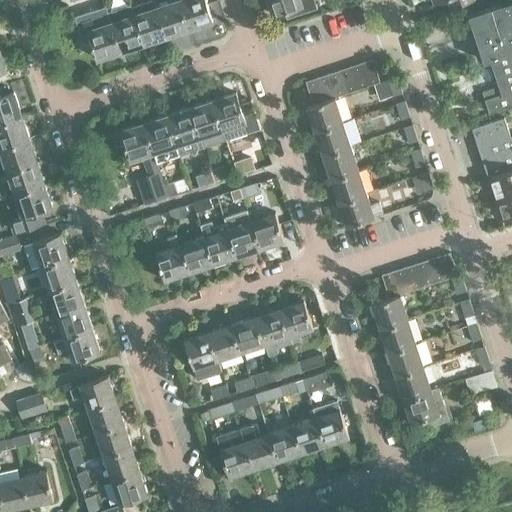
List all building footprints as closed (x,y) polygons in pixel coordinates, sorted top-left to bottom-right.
[(150,0),(132,6),(144,42),(167,35),(157,6),(155,0),(150,0)] [(174,0),(157,6),(167,35),(190,28),(180,0),(174,0)] [(180,0),(190,28),(213,20),(206,0),(180,0)] [(301,0),(269,0),(274,14),(303,4),(301,0)] [(483,54),(511,45),(511,0),(509,0),(470,13),(483,54)] [(108,11),(112,21),(122,50),(144,42),(132,6),(131,4),(108,11)] [(112,21),(108,11),(106,5),(76,15),(81,32),(88,29),(98,58),(122,50),(112,21)] [(43,14),(46,24),(54,21),(51,12),(43,14)] [(511,45),(483,54),(485,61),(491,59),(502,93),(485,98),(490,112),(511,104),(511,45)] [(373,58),(372,59),(361,62),(368,85),(381,81),(373,58)] [(350,66),(358,89),(368,85),(361,62),(350,66)] [(339,70),(347,92),(358,89),(350,66),(339,70)] [(328,73),(336,96),(347,92),(339,70),(328,73)] [(318,77),(325,99),(336,96),(328,73),(318,77)] [(394,95),(403,92),(398,76),(388,79),(394,95)] [(306,80),(314,103),(325,99),(318,77),(306,80)] [(0,121),(22,114),(14,91),(0,95),(0,121)] [(250,131),(246,120),(237,91),(213,99),(223,128),(226,139),(250,131)] [(315,130),(344,120),(336,96),(325,99),(314,103),(307,106),(315,130)] [(200,136),(223,128),(213,99),(190,107),(200,136)] [(401,119),(410,116),(411,116),(406,100),(396,103),(401,119)] [(203,147),(200,136),(190,107),(168,114),(177,143),(181,154),(190,151),(195,153),(198,148),(203,147)] [(22,114),(0,121),(0,145),(0,147),(30,137),(22,114)] [(145,122),(157,159),(158,161),(181,154),(177,143),(168,114),(145,122)] [(472,127),(488,174),(511,166),(511,138),(505,116),(472,127)] [(344,120),(315,130),(323,154),(352,144),(344,120)] [(138,178),(146,203),(169,195),(158,161),(157,159),(145,122),(121,129),(131,158),(143,155),(149,174),(138,178)] [(409,143),(418,140),(413,124),(404,127),(409,143)] [(30,137),(0,147),(8,170),(37,160),(30,137)] [(352,144),(323,154),(331,177),(360,168),(352,144)] [(417,167),(426,164),(426,163),(421,147),(411,150),(417,167)] [(37,160),(8,170),(16,193),(45,182),(37,160)] [(360,168),(331,177),(338,201),(368,192),(360,168)] [(496,197),(511,192),(511,168),(489,176),(496,197)] [(196,175),(199,185),(214,180),(211,170),(196,175)] [(424,190),(432,188),(434,187),(429,171),(419,174),(424,190)] [(98,181),(101,193),(111,190),(107,178),(98,181)] [(174,180),(165,183),(169,195),(178,192),(174,180)] [(45,182),(16,193),(5,196),(8,206),(19,202),(23,215),(13,218),(17,230),(45,221),(41,210),(53,206),(45,182)] [(244,196),(260,191),(257,182),(241,187),(244,196)] [(217,194),(220,204),(237,198),(234,189),(217,194)] [(346,225),(376,216),(368,192),(338,201),(346,225)] [(511,192),(496,197),(503,220),(511,217),(511,192)] [(193,202),(196,211),(213,206),(210,196),(193,202)] [(169,210),(173,219),(189,213),(186,204),(169,210)] [(238,211),(242,222),(228,227),(237,256),(261,248),(251,219),(248,208),(238,211)] [(276,211),(251,219),(261,248),(285,240),(276,211)] [(148,227),(164,222),(161,212),(145,217),(148,227)] [(200,224),(204,235),(213,264),(237,256),(228,227),(215,231),(211,220),(200,224)] [(41,265),(70,255),(62,231),(33,241),(41,265)] [(165,236),(169,246),(156,251),(165,280),(190,271),(180,243),(177,232),(165,236)] [(0,252),(21,246),(17,233),(0,238),(0,252)] [(204,235),(180,243),(190,271),(213,264),(204,235)] [(447,279),(453,277),(458,275),(451,251),(439,255),(447,279)] [(49,289),(78,279),(70,255),(41,265),(49,289)] [(428,259),(435,282),(447,279),(439,255),(428,259)] [(416,262),(424,286),(435,282),(428,259),(416,262)] [(405,266),(413,289),(424,286),(416,262),(405,266)] [(394,270),(402,293),(413,289),(405,266),(394,270)] [(390,297),(401,293),(402,293),(394,270),(382,273),(390,297)] [(462,273),(458,275),(453,277),(458,292),(467,289),(462,273)] [(56,313),(86,303),(78,279),(49,289),(56,313)] [(14,300),(24,297),(19,281),(9,284),(14,300)] [(380,327),(409,317),(401,293),(390,297),(372,303),(380,327)] [(466,316),(475,313),(470,297),(460,300),(466,316)] [(281,306),(292,342),(294,345),(323,335),(314,309),(308,311),(304,298),(281,306)] [(64,336),(94,327),(86,303),(56,313),(64,336)] [(22,324),(32,321),(26,305),(17,308),(22,324)] [(257,314),(267,343),(270,354),(279,351),(277,347),(292,342),(281,306),(257,314)] [(234,322),(243,351),(267,343),(257,314),(234,322)] [(409,317),(380,327),(388,351),(417,341),(409,317)] [(473,340),(483,337),(478,321),(468,324),(473,340)] [(209,330),(219,359),(243,351),(234,322),(209,330)] [(94,327),(64,336),(55,340),(59,352),(68,349),(72,361),(102,351),(94,327)] [(24,331),(30,348),(40,345),(34,328),(24,331)] [(219,359),(209,330),(184,338),(194,368),(219,359)] [(417,341),(388,351),(396,374),(424,365),(417,341)] [(0,371),(1,374),(12,368),(16,366),(3,343),(0,344),(0,371)] [(481,364),(490,361),(485,345),(476,348),(481,364)] [(33,356),(33,357),(38,372),(48,369),(42,353),(33,356)] [(302,370),(326,362),(322,353),(306,358),(299,360),(302,370)] [(275,368),(278,378),(302,370),(299,360),(275,368)] [(424,365),(396,374),(403,398),(439,387),(439,386),(431,389),(424,365)] [(251,376),(254,385),(278,378),(275,368),(251,376)] [(474,393),(498,385),(493,369),(469,376),(474,393)] [(309,392),(333,384),(328,370),(304,378),(309,392)] [(109,374),(80,384),(70,387),(73,398),(84,395),(88,408),(117,398),(109,374)] [(254,385),(251,376),(234,381),(237,391),(254,385)] [(280,385),(283,394),(293,391),(290,382),(280,385)] [(214,398),(230,393),(227,383),(211,389),(214,398)] [(256,393),(259,402),(283,394),(280,385),(256,393)] [(439,387),(403,398),(411,423),(426,418),(429,425),(450,419),(439,387)] [(17,400),(21,413),(22,417),(47,409),(42,392),(17,400)] [(259,402),(256,393),(233,400),(236,410),(259,402)] [(117,398),(88,408),(96,432),(125,422),(117,398)] [(316,416),(326,445),(350,437),(340,407),(338,399),(313,407),(316,416)] [(211,418),(227,413),(224,403),(208,408),(211,418)] [(293,423),(302,452),(326,445),(316,416),(293,423)] [(61,425),(66,440),(76,437),(71,422),(61,425)] [(125,422),(96,432),(103,456),(133,446),(125,422)] [(241,427),(255,468),(279,460),(269,431),(260,434),(256,422),(241,427)] [(269,431),(279,460),(302,452),(293,423),(269,431)] [(255,468),(241,427),(217,435),(221,447),(220,447),(230,476),(255,468)] [(13,437),(15,447),(32,443),(30,433),(13,437)] [(69,449),(74,464),(84,460),(79,446),(69,449)] [(133,446),(103,456),(111,479),(140,470),(133,446)] [(22,475),(29,505),(54,499),(47,469),(22,475)] [(78,474),(82,488),(92,485),(87,470),(78,474)] [(140,470),(111,479),(119,504),(148,494),(140,470)] [(29,505),(22,475),(0,479),(0,491),(5,511),(29,505)] [(89,511),(93,511),(99,510),(94,494),(85,497),(89,511)]
